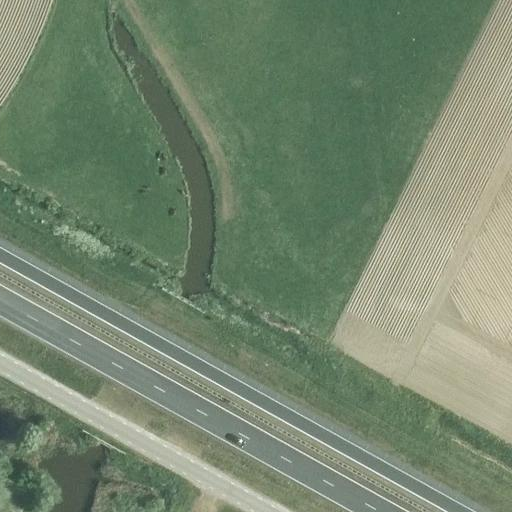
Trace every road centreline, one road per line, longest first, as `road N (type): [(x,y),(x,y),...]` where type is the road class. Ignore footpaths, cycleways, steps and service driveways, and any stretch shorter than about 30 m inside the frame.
road 1 (trunk): [(460,511),(0,254)]
road 2 (trunk): [(0,299),(380,511)]
road 3 (unclassified): [(0,364),(264,511)]
